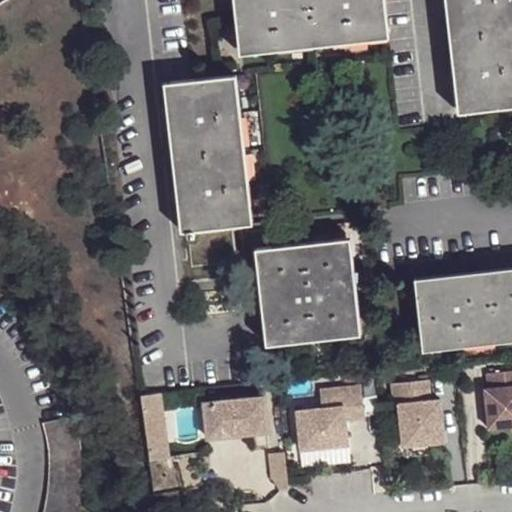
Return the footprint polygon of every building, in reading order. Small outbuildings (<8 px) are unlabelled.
[(389,31),(384,0),(234,0),(240,46),(389,31)] [(446,0),(459,111),(464,110),(451,0),(446,0)] [(511,0),(451,0),(464,110),(511,104),(511,0)] [(389,36),(389,31),(240,46),(240,51),(389,36)] [(231,74),(170,81),(187,229),(248,222),(231,74)] [(236,74),(231,74),(248,222),(253,221),(236,74)] [(187,229),(170,81),(165,82),(182,229),(187,229)] [(345,237),(261,247),(272,342),(356,333),(345,237)] [(350,237),(345,237),(356,333),(361,332),(350,237)] [(272,342),(261,247),(256,247),(267,343),(272,342)] [(415,282),(511,270),(511,265),(415,277),(415,282)] [(511,333),(511,270),(415,282),(423,344),(511,333)] [(511,338),(511,333),(423,344),(424,349),(511,338)] [(511,369),(489,372),(491,387),(487,387),(491,427),(511,424),(511,369)] [(431,379),(394,383),(397,405),(401,405),(406,445),(448,440),(443,399),(433,400),(431,379)] [(325,408),(300,410),(305,450),(352,445),(349,419),(368,417),(364,385),(323,390),(325,408)] [(177,493),(161,394),(143,396),(158,496),(177,493)] [(267,398),(207,404),(210,439),(254,434),(255,449),(272,447),(267,398)] [(46,510),(45,511),(77,511),(81,481),(81,449),(77,417),(45,424),(50,453),(50,482),(46,510)] [(352,445),(305,450),(306,461),(353,456),(352,445)] [(289,461),(275,462),(277,480),(283,492),(285,491),(286,490),(287,490),(289,489),(291,489),(293,488),(289,461)]
